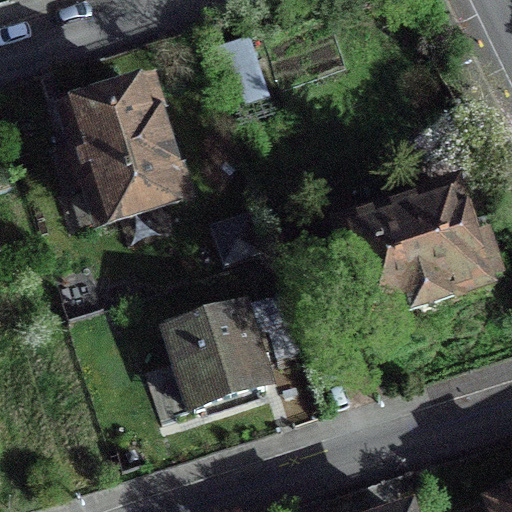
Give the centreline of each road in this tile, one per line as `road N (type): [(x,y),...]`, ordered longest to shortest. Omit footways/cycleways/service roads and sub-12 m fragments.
road 1 (residential): [(511,409),(199,511)]
road 2 (residential): [(158,0),(0,52)]
